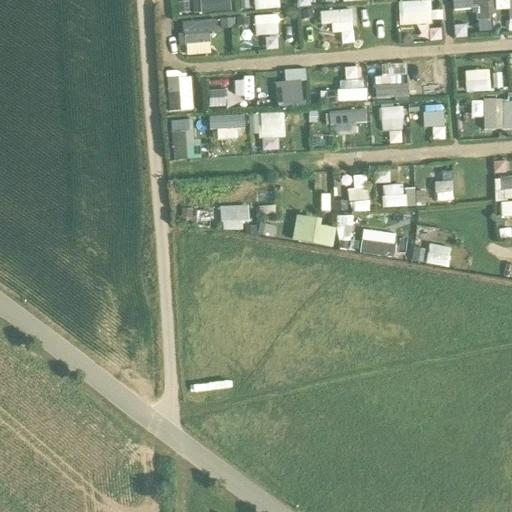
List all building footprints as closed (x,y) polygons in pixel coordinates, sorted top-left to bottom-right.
[(197,0),(198,4),(190,4),(191,18),(228,15),(226,0),(197,0)] [(253,0),(253,3),(251,3),(252,16),(277,14),(276,1),(271,1),(270,0),(253,0)] [(511,0),(492,0),(494,15),(507,15),(507,23),(511,23),(511,0)] [(487,2),(450,4),(451,15),(469,13),(469,18),(474,18),(474,26),(489,24),(487,2)] [(428,5),(396,7),(398,30),(428,28),(428,24),(440,24),(440,15),(428,16),(428,5)] [(349,14),(317,17),(319,29),(329,28),(330,38),(351,36),(349,14)] [(273,20),(251,22),(253,40),(275,38),(273,20)] [(180,38),(175,39),(176,51),(184,50),(184,61),(208,59),(208,37),(215,36),(214,24),(180,27),(180,38)] [(405,79),(406,101),(407,103),(415,103),(415,101),(444,100),(444,88),(441,88),(441,80),(444,80),(443,65),(431,65),(431,77),(405,79)] [(487,74),(462,76),(464,97),(488,96),(487,74)] [(174,75),(164,75),(166,116),(190,115),(188,82),(183,82),(183,78),(179,79),(174,75)] [(406,101),(405,79),(372,82),(373,103),(406,101)] [(220,93),(213,93),(213,112),(235,111),(235,103),(233,103),(232,92),(231,92),(231,81),(220,82),(220,93)] [(360,84),(337,86),(339,105),(361,104),(360,84)] [(295,86),(274,88),(276,108),(297,106),(295,86)] [(498,107),(498,134),(509,134),(511,132),(511,97),(505,98),(505,107),(498,107)] [(493,104),(481,104),(481,135),(493,135),(493,104)] [(439,110),(421,110),(422,129),(442,129),(442,120),(439,120),(439,110)] [(400,112),(377,114),(378,135),(402,133),(400,112)] [(363,114),(327,117),(328,129),(364,126),(363,114)] [(281,118),(247,120),(248,139),(255,138),(255,143),(282,142),(281,118)] [(240,120),(210,121),(210,142),(232,141),(232,131),(241,130),(240,120)] [(189,124),(168,126),(171,166),(199,164),(197,144),(191,145),(189,124)] [(458,175),(452,176),(453,198),(458,198),(458,206),(473,205),(471,186),(459,187),(458,175)] [(498,192),(492,193),(493,206),(504,205),(504,203),(511,202),(511,180),(497,182),(498,192)] [(429,198),(425,198),(425,209),(452,209),(451,197),(448,197),(448,185),(428,186),(429,198)] [(400,190),(380,190),(381,212),(413,211),(412,193),(402,193),(402,199),(400,199),(400,190)] [(365,192),(345,194),(346,206),(367,204),(365,192)] [(511,221),(511,206),(498,207),(499,220),(493,221),(493,235),(501,235),(501,223),(511,221)] [(246,210),(218,211),(220,234),(240,234),(240,226),(247,226),(246,210)] [(294,220),(290,245),(330,252),(333,233),(317,230),(318,224),(294,220)] [(353,245),(352,255),(380,261),(383,249),(380,248),(382,239),(357,235),(356,245),(353,245)] [(387,250),(385,261),(406,265),(408,254),(404,253),(406,245),(391,242),(390,251),(387,250)] [(424,257),(422,268),(446,272),(448,253),(427,248),(426,257),(424,257)]
